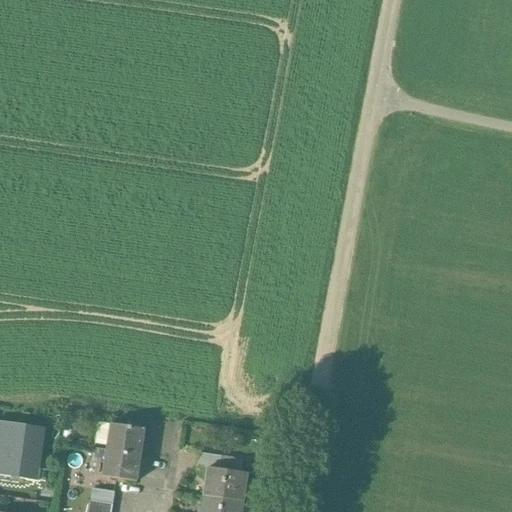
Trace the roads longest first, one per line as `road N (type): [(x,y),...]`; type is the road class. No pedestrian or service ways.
road 1 (unclassified): [(378,102),(298,511)]
road 2 (unclassified): [(511,128),(378,102)]
